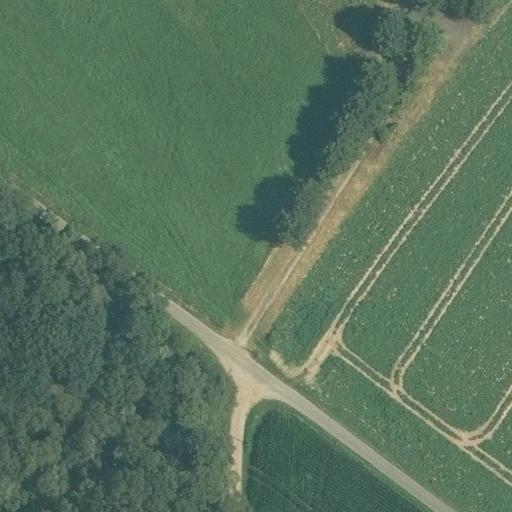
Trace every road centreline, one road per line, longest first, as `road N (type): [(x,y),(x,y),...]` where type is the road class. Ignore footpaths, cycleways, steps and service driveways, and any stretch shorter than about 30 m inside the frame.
road 1 (unclassified): [(258,376),(0,179)]
road 2 (unclassified): [(441,511),(258,376)]
road 3 (unclassified): [(258,376),(238,422),(230,511)]
